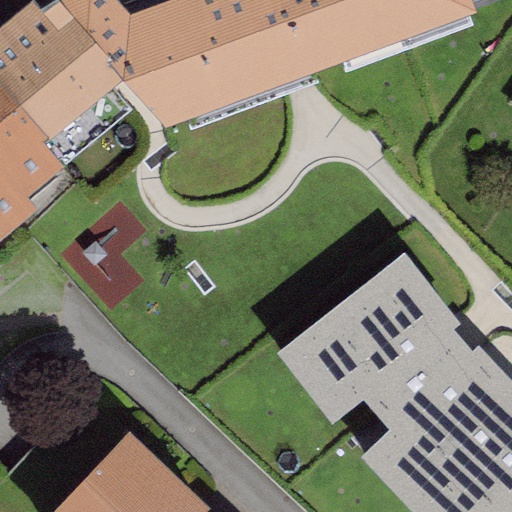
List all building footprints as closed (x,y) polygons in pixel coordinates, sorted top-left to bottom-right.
[(0,0),(0,11),(19,0),(0,0)] [(98,0),(72,0),(50,10),(57,17),(123,95),(165,144),(475,29),(464,0),(165,0),(117,18),(98,0)] [(123,95),(57,17),(42,30),(31,16),(0,42),(0,97),(46,152),(40,158),(61,182),(130,122),(113,103),(123,95)] [(46,152),(0,97),(0,254),(37,224),(26,211),(61,182),(40,158),(46,152)] [(403,264),(275,364),(331,435),(362,412),(388,441),(359,468),(400,511),(511,511),(511,392),(477,356),(472,361),(452,340),(459,334),(403,264)] [(197,511),(128,446),(64,511),(197,511)]
